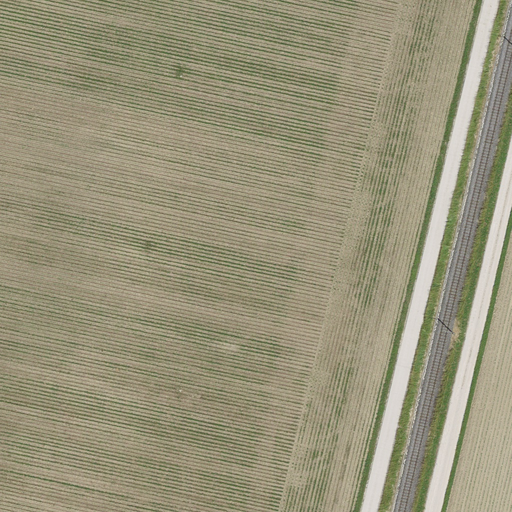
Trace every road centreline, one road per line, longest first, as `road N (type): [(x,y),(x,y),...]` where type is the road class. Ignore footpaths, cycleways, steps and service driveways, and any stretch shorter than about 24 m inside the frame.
road 1 (unclassified): [(490,0),(368,511)]
road 2 (track): [(511,177),(435,511)]
